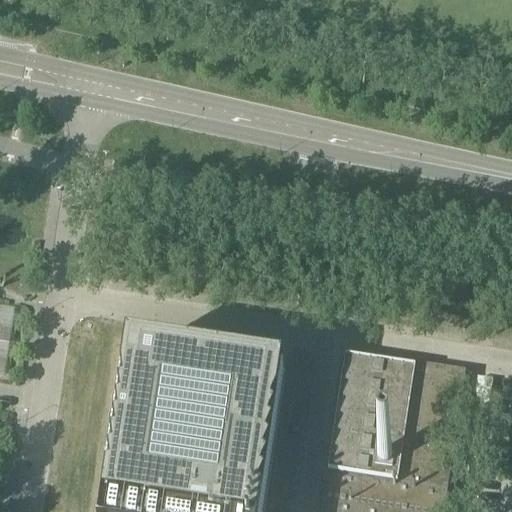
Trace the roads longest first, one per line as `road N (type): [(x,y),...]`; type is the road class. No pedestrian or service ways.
road 1 (unclassified): [(26,511),(94,88)]
road 2 (tertiary): [(511,176),(94,88)]
